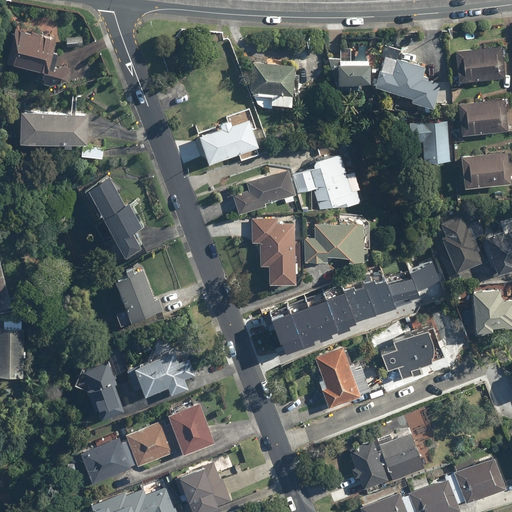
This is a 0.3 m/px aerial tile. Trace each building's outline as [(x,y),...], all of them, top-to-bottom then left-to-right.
[(53,36),(13,26),(4,61),(38,70),(39,66),(45,67),(53,36)] [(81,36),(67,36),(67,48),(81,48),(81,36)] [(456,81),(509,76),(508,61),(502,61),(501,45),(454,49),(456,81)] [(410,100),(432,107),(439,82),(419,77),(422,65),(383,54),(374,87),(411,97),(410,100)] [(349,58),(330,57),(329,81),(336,82),(335,89),(349,89),(349,82),(368,83),(369,61),(349,60),(349,58)] [(228,60),(178,77),(187,104),(216,94),(218,99),(239,92),(228,60)] [(244,105),(270,108),(270,103),(290,105),(294,64),(249,60),(244,105)] [(70,68),(41,70),(42,83),(71,81),(70,68)] [(457,102),(459,135),(470,134),(470,132),(506,129),(503,98),(457,102)] [(69,143),(82,144),(80,155),(101,157),(102,146),(85,144),(86,112),(19,110),(18,140),(60,143),(60,146),(69,147),(69,143)] [(191,125),(200,156),(251,142),(242,111),(191,125)] [(447,121),(407,121),(407,138),(421,138),(420,159),(447,159),(447,121)] [(353,168),(347,170),(345,164),(349,162),(344,150),(292,169),(300,191),(312,187),(320,209),(333,205),(334,208),(358,199),(353,188),(359,185),(353,168)] [(507,152),(461,155),(463,186),(509,183),(507,152)] [(232,195),(232,196),(236,214),(267,206),(266,202),(282,198),(283,202),(294,199),(292,193),(295,193),(289,170),(289,167),(244,178),(247,191),(232,195)] [(124,204),(108,176),(83,190),(97,215),(100,214),(122,254),(138,246),(130,232),(141,226),(127,202),(124,204)] [(460,268),(480,259),(475,249),(479,248),(467,222),(465,223),(461,213),(435,225),(447,251),(439,255),(449,278),(462,272),(460,268)] [(511,215),(511,216),(489,224),(493,234),(484,237),(497,272),(511,266),(511,215)] [(275,216),(249,216),(250,242),(257,242),(258,266),(266,265),(267,283),(295,282),(294,221),(275,222),(275,216)] [(325,262),(326,255),(347,255),(347,261),(361,261),(362,224),(313,223),(313,238),(303,238),(302,261),(325,262)] [(0,258),(0,306),(10,304),(0,258)] [(273,321),(285,356),(350,331),(349,327),(357,325),(355,322),(396,308),(420,298),(419,292),(441,281),(433,262),(410,274),(412,280),(387,287),(386,282),(377,286),(376,280),(365,283),(366,286),(355,289),(354,286),(344,290),(345,294),(273,321)] [(141,270),(114,280),(126,310),(114,315),(118,327),(163,309),(158,297),(153,299),(141,270)] [(490,326),(510,326),(510,321),(511,320),(511,295),(511,283),(474,282),(473,334),(484,335),(484,330),(490,330),(490,326)] [(3,327),(0,327),(0,373),(20,375),(22,319),(4,318),(3,327)] [(419,363),(441,355),(437,344),(441,342),(438,334),(434,335),(430,324),(391,338),(393,345),(379,350),(385,367),(394,363),(399,378),(421,370),(419,363)] [(113,351),(93,343),(89,341),(71,383),(87,390),(93,410),(97,409),(100,420),(110,417),(111,421),(122,418),(111,384),(120,382),(114,364),(107,365),(113,351)] [(369,390),(360,365),(354,368),(351,362),(347,363),(341,347),(314,358),(322,378),(317,379),(327,406),(369,390)] [(178,362),(175,352),(132,367),(142,395),(167,386),(169,393),(187,388),(184,377),(194,374),(188,358),(178,362)] [(119,435),(80,450),(91,483),(132,468),(130,465),(136,463),(137,464),(176,450),(175,448),(179,447),(181,452),(213,441),(199,402),(166,413),(168,418),(125,433),(127,439),(121,441),(119,435)] [(371,439),(348,448),(353,461),(346,463),(352,479),(359,476),(362,486),(386,477),(380,463),(385,461),(391,479),(424,467),(411,432),(379,444),(381,450),(376,451),(371,439)] [(226,451),(172,472),(181,500),(185,499),(189,511),(197,511),(231,500),(221,479),(236,472),(226,451)] [(492,456),(452,471),(464,502),(504,487),(492,456)] [(448,478),(408,492),(415,511),(448,511),(459,508),(448,478)] [(129,489),(82,508),(84,511),(176,511),(166,485),(146,494),(143,487),(130,492),(129,489)] [(406,511),(400,492),(360,506),(361,511),(406,511)]
